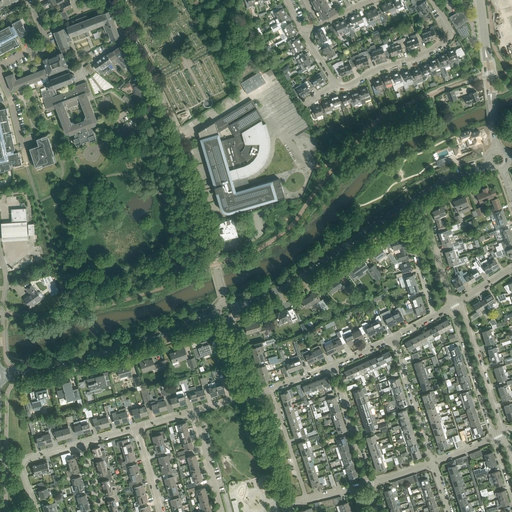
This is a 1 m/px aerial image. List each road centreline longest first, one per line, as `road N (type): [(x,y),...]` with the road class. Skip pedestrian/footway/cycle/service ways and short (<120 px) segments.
road 1 (residential): [(218,274),(175,139),(129,37)]
road 2 (tertiary): [(4,375),(216,314)]
road 3 (tertiary): [(235,307),(294,281),(416,197)]
road 4 (residential): [(335,84),(449,37),(433,0)]
road 5 (unknown): [(175,139),(253,90),(267,98),(280,126)]
road 6 (residential): [(454,304),(494,437)]
road 7 (residential): [(502,433),(454,304)]
road 8 (residential): [(432,462),(393,338)]
road 9 (unclassified): [(370,483),(332,365)]
